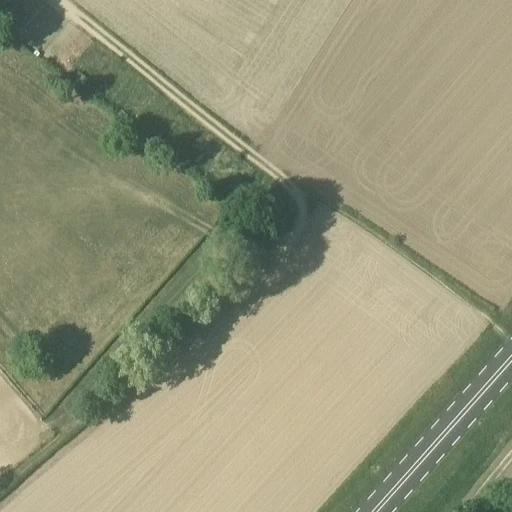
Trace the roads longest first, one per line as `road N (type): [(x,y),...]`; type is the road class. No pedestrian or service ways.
road 1 (track): [(58,0),(292,187),(301,222),(274,251),(213,235),(57,414)]
road 2 (primary): [(374,511),(511,357)]
